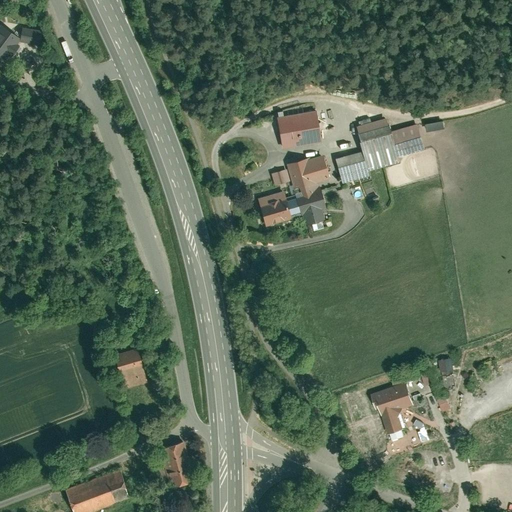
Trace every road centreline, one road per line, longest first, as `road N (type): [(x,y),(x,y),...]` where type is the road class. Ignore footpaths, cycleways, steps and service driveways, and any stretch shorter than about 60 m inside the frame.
road 1 (primary): [(103,0),(176,168),(204,256),(227,444)]
road 2 (residential): [(94,96),(164,283),(192,422)]
road 3 (residential): [(192,422),(0,504)]
road 4 (track): [(511,100),(457,117),(413,118),(324,98)]
